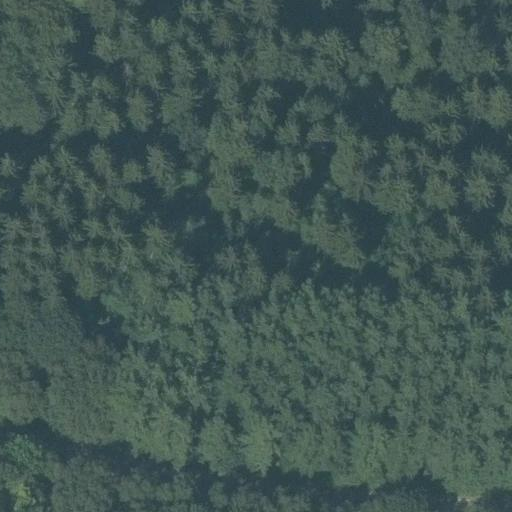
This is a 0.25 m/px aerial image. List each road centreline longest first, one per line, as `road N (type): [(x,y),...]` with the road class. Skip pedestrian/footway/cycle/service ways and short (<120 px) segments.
road 1 (tertiary): [(0,441),(261,492),(511,511)]
road 2 (unknown): [(0,330),(115,354),(266,329),(511,333)]
road 3 (track): [(0,125),(47,56),(108,0)]
